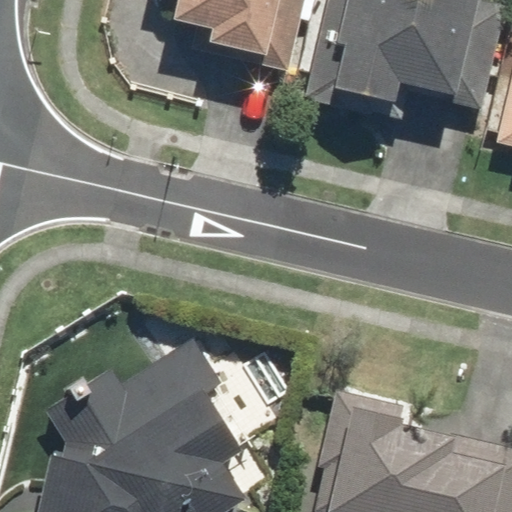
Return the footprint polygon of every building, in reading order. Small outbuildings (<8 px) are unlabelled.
[(178,56),(279,79),(297,0),(159,0),(152,34),(181,41),(178,56)] [(317,0),(292,109),(374,127),(381,96),(473,117),(497,12),(474,7),(475,0),(317,0)] [(511,26),(483,151),(511,157),(511,26)] [(33,416),(54,450),(50,470),(30,466),(20,511),(226,511),(227,511),(204,476),(249,448),(182,342),(112,386),(103,372),(33,416)] [(406,411),(325,395),(301,511),(511,511),(511,455),(401,433),(406,411)]
